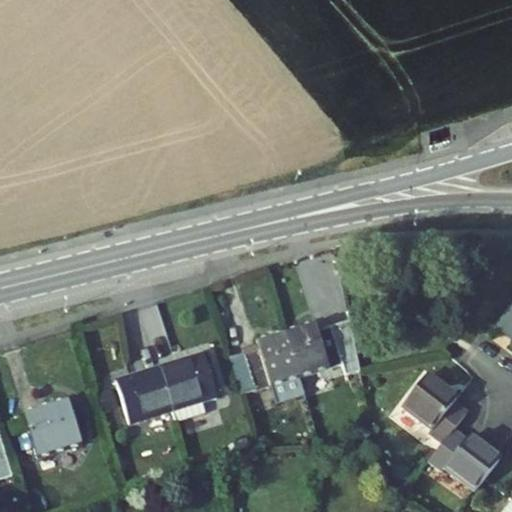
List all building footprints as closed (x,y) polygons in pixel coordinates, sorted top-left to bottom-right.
[(511,301),(492,327),(511,342),(511,301)] [(284,336),(297,379),(341,365),(344,377),(360,372),(349,321),(316,333),(314,326),(284,336)] [(301,391),(297,379),(284,336),(256,345),(257,350),(229,359),(241,398),(270,389),(273,400),(301,391)] [(158,369),(172,413),(215,398),(201,355),(158,369)] [(172,413),(158,369),(115,383),(129,427),(172,413)] [(467,414),(454,405),(457,401),(427,378),(403,409),(434,432),(430,437),(442,447),(453,433),(467,414)] [(80,446),(66,403),(24,417),(38,460),(80,446)] [(465,443),(453,433),(442,447),(428,466),(440,476),(444,471),(475,495),(499,464),(469,439),(465,443)] [(0,483),(13,479),(0,437),(0,483)] [(243,451),(240,440),(222,446),(225,457),(243,451)] [(241,480),(253,469),(244,460),(233,471),(241,480)] [(444,471),(440,476),(435,483),(466,506),(475,495),(444,471)] [(219,480),(209,486),(216,500),(226,495),(219,480)] [(511,511),(511,501),(510,500),(500,511),(511,511)] [(135,511),(135,503),(120,503),(120,511),(135,511)]
